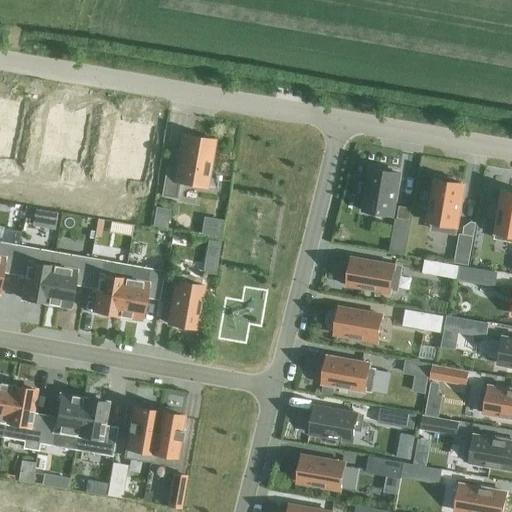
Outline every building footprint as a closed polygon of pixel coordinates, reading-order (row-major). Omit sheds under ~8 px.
[(0,103),(0,143),(9,145),(11,133),(13,133),(17,106),(0,103)] [(52,112),(45,151),(75,157),(77,144),(78,144),(83,118),(52,112)] [(117,123),(110,163),(140,169),(142,156),(144,157),(149,129),(117,123)] [(206,187),(213,140),(181,135),(176,169),(165,167),(160,196),(176,199),(179,182),(206,187)] [(498,155),(494,178),(507,181),(511,158),(498,155)] [(371,169),(363,211),(391,216),(399,173),(371,169)] [(7,176),(3,200),(15,202),(18,178),(7,176)] [(454,233),(463,185),(452,183),(453,179),(436,176),(428,222),(433,223),(432,229),(454,233)] [(73,188),(69,211),(81,214),(85,190),(73,188)] [(511,241),(511,192),(503,191),(495,238),(511,241)] [(139,199),(134,221),(146,224),(151,201),(139,199)] [(156,208),(153,224),(165,227),(168,210),(156,208)] [(405,242),(392,240),(390,251),(403,253),(405,242)] [(0,243),(0,275),(1,272),(13,274),(18,246),(0,243)] [(18,246),(13,274),(25,276),(21,299),(45,303),(54,253),(18,246)] [(54,253),(45,303),(68,307),(72,284),(85,286),(90,259),(54,253)] [(90,259),(85,286),(97,289),(93,311),(117,315),(126,265),(90,259)] [(400,268),(394,266),(351,259),(347,285),(389,292),(390,288),(396,289),(400,268)] [(459,265),(442,262),(439,276),(456,279),(459,265)] [(126,265),(117,315),(140,319),(144,297),(157,299),(162,272),(126,265)] [(176,282),(168,324),(194,329),(201,286),(197,285),(198,279),(177,275),(176,282)] [(381,315),(339,308),(334,334),(377,341),(381,315)] [(406,310),(403,325),(439,331),(442,317),(406,310)] [(511,339),(503,338),(498,364),(511,366),(511,339)] [(327,357),(322,383),(371,391),(375,370),(368,368),(369,365),(327,357)] [(0,435),(2,436),(11,386),(0,384),(0,435)] [(11,386),(2,436),(24,440),(23,447),(37,450),(38,443),(43,415),(30,413),(34,390),(11,386)] [(482,387),(478,410),(484,411),(484,413),(511,417),(511,391),(489,387),(488,389),(482,387)] [(43,415),(38,443),(74,449),(83,399),(59,395),(55,418),(43,415)] [(83,399),(74,449),(111,455),(115,428),(102,426),(106,403),(83,399)] [(128,431),(124,457),(148,461),(157,410),(140,407),(140,408),(133,407),(130,420),(129,420),(127,431),(128,431)] [(157,410),(148,461),(174,466),(179,440),(180,441),(182,430),(181,429),(183,416),(176,415),(176,411),(158,407),(157,410)] [(362,416),(314,407),(312,418),(308,417),(306,432),(352,441),(354,429),(360,430),(362,416)] [(511,442),(468,435),(463,461),(511,469),(511,442)] [(344,463),(302,456),(297,482),(339,489),(344,463)] [(400,469),(401,463),(398,463),(369,458),(367,472),(399,477),(400,469)] [(171,474),(165,506),(180,508),(186,476),(171,474)] [(20,482),(16,506),(27,508),(32,484),(20,482)] [(109,484),(107,494),(119,497),(121,486),(109,484)] [(460,485),(455,511),(461,511),(502,511),(506,493),(460,485)] [(91,495),(87,511),(99,511),(102,497),(91,495)] [(106,497),(103,511),(115,511),(118,499),(106,497)]
